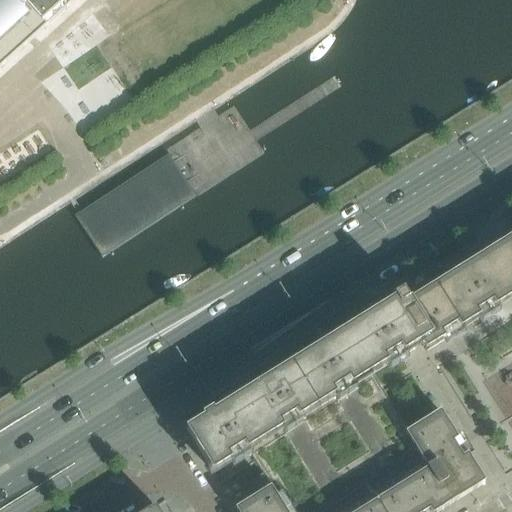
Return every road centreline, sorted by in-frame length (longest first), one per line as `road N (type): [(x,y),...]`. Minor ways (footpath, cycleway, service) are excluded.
road 1 (secondary): [(0,491),(324,287)]
road 2 (secondary): [(511,132),(240,303)]
road 3 (secondary): [(240,303),(0,453)]
road 4 (secondary): [(240,303),(103,357),(0,421)]
road 5 (secondary): [(150,427),(255,361),(324,287)]
road 6 (secondary): [(324,287),(511,172)]
road 7 (secondary): [(14,511),(150,427)]
